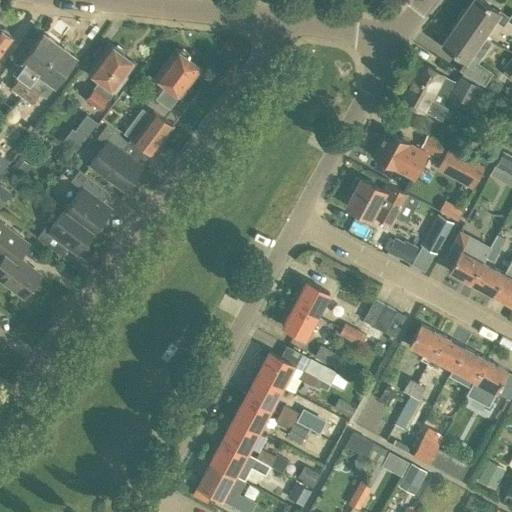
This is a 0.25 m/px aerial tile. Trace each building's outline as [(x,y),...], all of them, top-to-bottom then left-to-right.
[(471,0),(458,19),(482,36),(494,20),(503,26),(508,18),(482,0),(471,0)] [(473,49),(482,36),(458,19),(441,43),(466,60),(467,59),(476,65),(482,55),(473,49)] [(0,51),(11,36),(8,33),(7,31),(4,28),(2,28),(0,26),(0,51)] [(21,95),(59,44),(42,31),(21,60),(22,61),(19,65),(24,69),(10,87),(21,95)] [(115,47),(110,43),(89,72),(100,80),(86,98),(100,109),(107,99),(103,96),(110,87),(114,91),(125,75),(124,74),(134,61),(121,52),(122,50),(116,46),(115,47)] [(31,103),(40,92),(45,96),(54,84),(56,85),(77,57),(59,44),(21,95),(31,103)] [(179,50),(176,47),(154,76),(166,85),(156,97),(169,107),(178,94),(179,95),(201,66),(187,56),(188,53),(182,49),(179,50)] [(511,55),(502,67),(511,75),(511,55)] [(441,119),(448,107),(430,97),(443,74),(419,62),(400,97),(424,110),(441,119)] [(471,105),(481,86),(459,75),(449,94),(471,105)] [(151,113),(142,107),(123,132),(132,139),(152,153),(172,125),(153,111),(151,113)] [(434,134),(441,119),(424,110),(416,124),(434,134)] [(0,141),(15,153),(36,125),(18,112),(0,136),(0,141)] [(96,122),(86,114),(74,129),(72,133),(82,141),(96,122)] [(124,189),(142,166),(121,150),(127,141),(105,125),(97,137),(105,143),(90,163),(124,189)] [(420,147),(387,129),(372,156),(395,169),(397,166),(413,175),(426,150),(438,156),(445,144),(427,134),(420,147)] [(449,147),(439,166),(473,184),(483,166),(449,147)] [(511,154),(502,150),(494,165),(511,174),(511,154)] [(0,171),(9,159),(0,152),(0,171)] [(66,209),(94,230),(110,208),(101,202),(108,192),(78,170),(70,180),(81,188),(66,209)] [(354,190),(346,205),(370,218),(373,213),(391,223),(395,215),(406,221),(418,198),(386,181),(384,186),(362,175),(360,179),(355,176),(349,187),(354,190)] [(94,230),(66,209),(65,208),(49,230),(44,226),(37,237),(60,254),(68,245),(77,251),(92,230),(94,231),(94,230)] [(436,253),(454,222),(437,213),(420,244),(436,253)] [(0,278),(23,296),(40,274),(17,257),(27,244),(3,226),(0,223),(0,254),(2,256),(0,259),(0,278)] [(484,256),(490,246),(478,240),(460,229),(444,258),(452,262),(448,269),(470,282),(482,261),(485,257),(484,256)] [(484,256),(485,257),(493,261),(500,248),(506,237),(497,233),(492,243),(490,246),(484,256)] [(410,263),(419,247),(405,239),(396,256),(410,263)] [(511,304),(511,257),(511,258),(504,273),(492,294),(511,304)] [(504,273),(482,261),(470,282),(492,294),(504,273)] [(293,302),(317,315),(324,319),(329,309),(322,305),(329,292),(306,280),(293,302)] [(373,325),(385,304),(374,298),(363,319),(373,325)] [(305,338),(317,315),(293,302),(281,325),(305,338)] [(384,331),(395,310),(385,304),(373,325),(382,330),(384,331)] [(395,310),(384,331),(394,337),(406,316),(395,310)] [(382,330),(373,325),(363,319),(358,329),(344,322),(341,328),(364,339),(363,341),(381,351),(385,343),(377,340),(382,330)] [(427,362),(442,335),(420,323),(409,343),(424,352),(420,359),(427,363),(428,362),(427,362)] [(360,345),(363,341),(364,339),(341,328),(338,333),(360,345)] [(452,367),(464,347),(442,335),(427,362),(428,362),(437,367),(440,361),(452,367)] [(336,368),(342,355),(320,344),(313,356),(336,368)] [(474,379),(485,358),(464,347),(452,367),(474,379)] [(257,373),(282,386),(294,363),(269,350),(257,373)] [(330,383),(336,371),(303,354),(296,366),(303,369),(298,378),(318,388),(323,380),(330,383)] [(485,358),(474,379),(496,391),(508,371),(485,358)] [(270,409),(282,386),(257,373),(245,395),(270,409)] [(409,395),(417,381),(410,377),(403,391),(409,395)] [(417,381),(409,395),(394,423),(403,428),(419,400),(418,399),(425,386),(417,381)] [(258,431),(270,409),(245,395),(232,418),(258,431)] [(386,437),(401,408),(379,397),(364,426),(386,437)] [(279,413),(294,421),(298,411),(284,403),(279,413)] [(293,422),(294,421),(279,413),(274,423),(288,430),(293,422)] [(246,454),(258,431),(232,418),(220,441),(246,454)] [(293,422),(288,430),(286,435),(301,443),(308,429),(293,422)] [(368,456),(375,443),(352,431),(345,444),(368,456)] [(423,435),(412,455),(428,464),(439,443),(423,435)] [(233,477),(246,454),(220,441),(208,463),(233,477)] [(375,443),(368,456),(376,460),(384,464),(390,451),(375,443)] [(255,456),(271,464),(275,454),(260,447),(255,456)] [(453,455),(444,471),(460,479),(468,463),(453,455)] [(416,489),(427,471),(411,462),(401,481),(416,489)] [(244,482),(233,477),(208,463),(196,486),(230,505),(244,511),(247,511),(253,501),(238,494),(244,482)] [(312,487),(320,473),(304,464),(298,477),(302,480),(301,481),(312,487)] [(484,466),(477,479),(495,488),(502,475),(484,466)] [(303,505),(310,492),(290,481),(285,489),(290,492),(288,497),(303,505)] [(353,492),(365,498),(371,487),(361,481),(359,481),(353,492)] [(359,509),(365,498),(353,492),(347,503),(359,509)]
